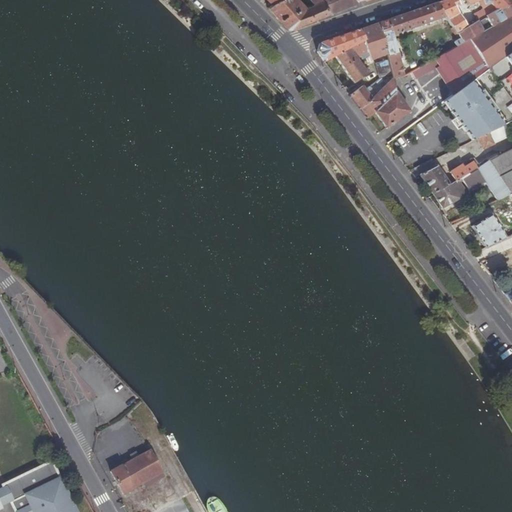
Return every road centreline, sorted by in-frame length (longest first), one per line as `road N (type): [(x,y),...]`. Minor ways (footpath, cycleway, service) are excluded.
road 1 (primary): [(294,49),(511,331)]
road 2 (secondary): [(110,511),(0,314)]
road 3 (residential): [(409,0),(318,30),(294,49)]
